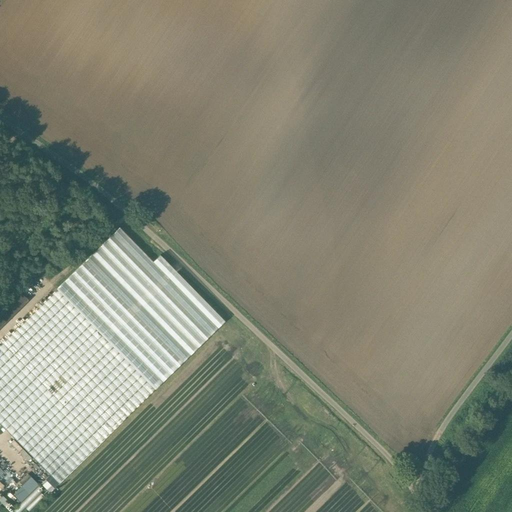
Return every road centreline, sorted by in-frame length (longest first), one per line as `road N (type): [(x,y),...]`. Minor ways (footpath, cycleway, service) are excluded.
road 1 (unclassified): [(0,119),(119,205),(380,448),(415,496)]
road 2 (unclassified): [(415,496),(440,431),(511,336)]
